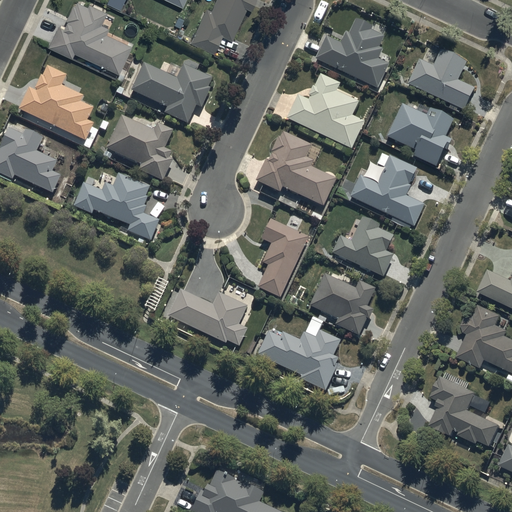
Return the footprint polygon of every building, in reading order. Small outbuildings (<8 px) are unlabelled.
[(59,24),(49,45),(73,56),(75,52),(119,73),(133,44),(106,31),(109,25),(103,22),(108,11),(90,2),(88,5),(78,0),(76,4),(74,4),(64,26),(59,24)] [(215,0),(212,8),(206,6),(198,26),(190,23),(184,38),(217,51),(224,34),(235,39),(248,6),(253,8),(256,0),(215,0)] [(378,90),(390,65),(379,60),(384,50),(379,48),(384,36),(372,31),(374,28),(357,20),(350,34),(346,32),(340,43),(327,37),(316,59),(378,90)] [(420,60),(408,86),(451,105),(449,109),(458,113),(460,110),(464,112),(475,88),(459,80),(467,62),(441,50),(433,66),(420,60)] [(165,114),(187,125),(198,106),(201,108),(212,89),(209,87),(213,79),(185,65),(178,79),(144,64),(132,91),(141,96),(167,108),(165,114)] [(87,143),(95,125),(88,121),(94,109),(81,102),(84,96),(63,86),(67,76),(47,67),(36,91),(30,89),(20,111),(80,139),(87,143)] [(360,102),(357,101),(337,92),(341,83),(321,75),(315,88),(313,87),(309,96),(310,97),(309,100),(298,96),(287,121),(353,150),(366,121),(354,116),(360,102)] [(419,105),(416,112),(406,107),(402,105),(388,137),(416,152),(413,157),(427,165),(427,163),(436,168),(446,149),(447,150),(452,140),(445,137),(453,121),(430,109),(430,110),(419,105)] [(154,131),(122,116),(107,150),(141,166),(139,171),(163,182),(174,160),(170,158),(172,152),(165,149),(173,131),(157,123),(154,131)] [(12,126),(0,150),(0,174),(0,175),(0,174),(0,177),(10,183),(12,180),(13,181),(16,176),(53,194),(62,176),(53,172),(57,162),(37,152),(44,138),(27,130),(26,132),(12,126)] [(306,157),(312,146),(283,131),(272,153),(273,153),(269,161),(267,160),(257,181),(281,193),(283,188),(324,208),(338,180),(311,167),(314,162),(306,157)] [(362,176),(351,197),(393,218),(391,221),(410,230),(412,226),(415,228),(426,206),(407,196),(411,187),(410,186),(418,169),(389,156),(388,158),(382,154),(377,164),(385,168),(378,184),(362,176)] [(160,222),(144,214),(147,207),(144,206),(148,198),(146,197),(150,188),(120,175),(114,187),(106,184),(103,192),(84,184),(74,207),(92,215),(94,210),(130,226),(128,231),(140,237),(138,242),(143,244),(146,239),(151,241),(160,222)] [(362,221),(352,241),(344,238),(340,237),(332,255),(385,278),(394,255),(387,252),(394,236),(377,229),(379,225),(363,218),(362,221)] [(272,221),(262,239),(272,244),(263,263),(268,265),(262,278),(258,288),(280,298),(308,239),(272,221)] [(511,281),(490,270),(479,292),(511,308),(511,281)] [(326,275),(310,306),(338,321),(336,325),(359,336),(368,319),(370,320),(374,311),(367,307),(376,290),(361,283),(357,291),(326,275)] [(227,340),(239,347),(248,330),(239,325),(248,308),(219,293),(213,305),(181,289),(167,317),(225,346),(227,340)] [(480,306),(475,316),(465,319),(462,326),(464,333),(469,335),(458,358),(482,370),(486,361),(490,363),(511,373),(511,340),(506,337),(509,332),(496,326),(501,316),(480,306)] [(281,338),(269,333),(258,355),(302,377),(301,380),(326,392),(339,364),(337,363),(338,360),(333,357),(341,341),(320,331),(316,339),(304,333),(300,341),(283,333),(281,338)] [(461,433),(460,436),(479,445),(480,442),(491,448),(493,445),(497,447),(504,431),(501,430),(502,428),(469,411),(478,394),(468,388),(470,384),(449,373),(446,379),(442,377),(432,398),(440,403),(438,408),(440,409),(431,426),(452,437),(455,430),(461,433)] [(511,445),(501,466),(511,471),(511,445)] [(210,474),(193,511),(273,511),(259,506),(263,497),(210,474)]
